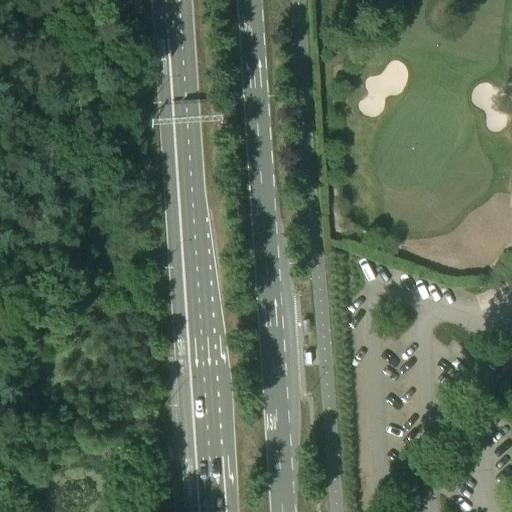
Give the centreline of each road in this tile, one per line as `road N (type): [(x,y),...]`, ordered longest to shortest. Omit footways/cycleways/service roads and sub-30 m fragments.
road 1 (primary): [(178,0),(212,511)]
road 2 (primary): [(282,511),(249,0)]
